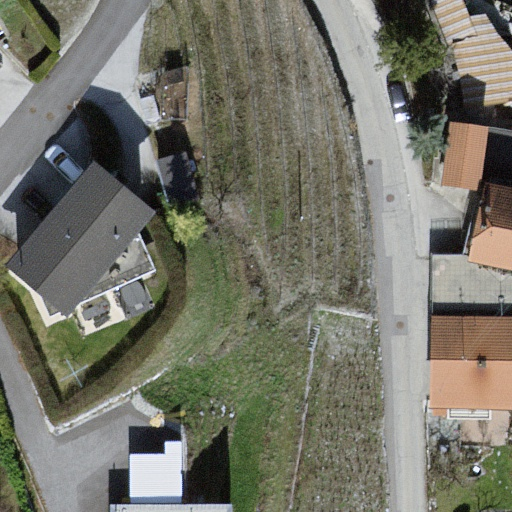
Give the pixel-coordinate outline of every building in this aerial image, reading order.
[(39,0),(0,0),(0,26),(41,3),(39,0)] [(168,106),(64,237),(151,305),(254,174),(168,106)] [(483,185),(491,114),(453,110),(444,180),(483,185)] [(511,127),(492,128),(491,169),(511,168),(511,127)] [(478,257),(511,258),(511,171),(480,171),(478,257)] [(511,406),(511,302),(435,301),(432,405),(511,406)] [(298,511),(296,469),(142,477),(144,511),(298,511)]
